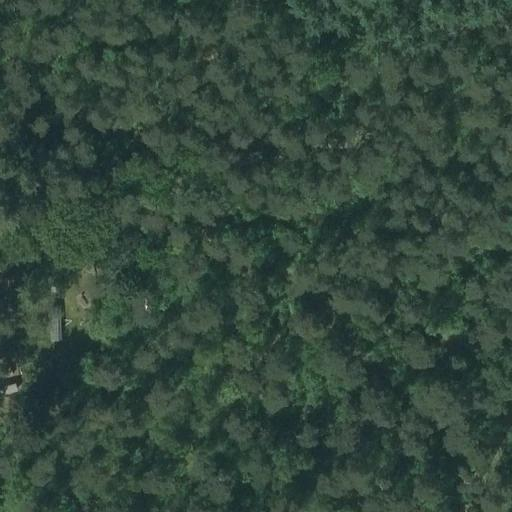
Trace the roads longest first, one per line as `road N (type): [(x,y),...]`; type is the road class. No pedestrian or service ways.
road 1 (track): [(0,144),(108,205),(192,231),(511,363)]
road 2 (track): [(0,129),(324,130),(368,135),(511,179)]
road 3 (track): [(298,274),(434,427),(495,511)]
road 4 (track): [(393,0),(511,52)]
road 5 (track): [(0,262),(108,205)]
